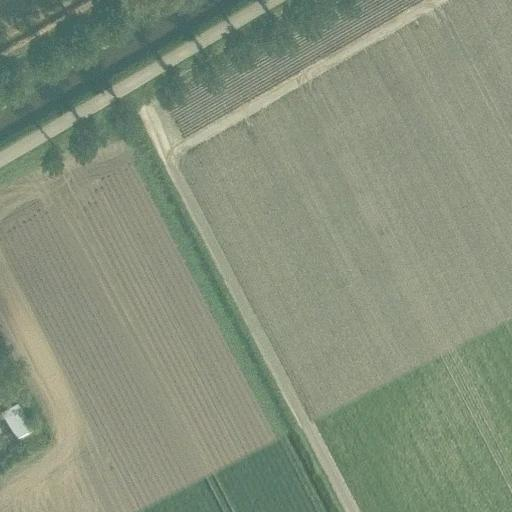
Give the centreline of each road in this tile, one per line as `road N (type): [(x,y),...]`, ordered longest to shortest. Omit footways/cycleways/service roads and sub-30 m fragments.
road 1 (unclassified): [(0,164),(285,0)]
road 2 (unclassified): [(148,0),(0,86)]
